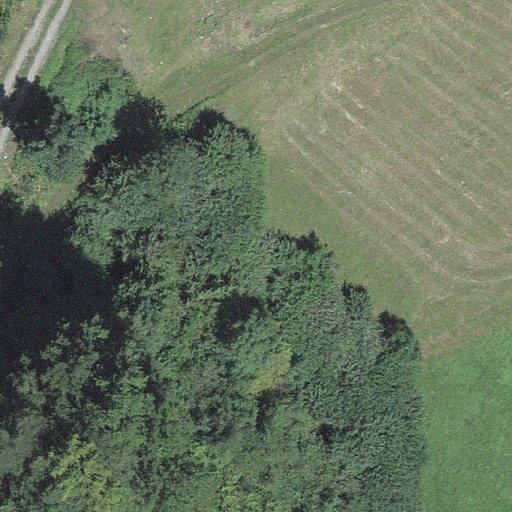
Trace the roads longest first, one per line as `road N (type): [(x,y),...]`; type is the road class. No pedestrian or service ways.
road 1 (track): [(0,295),(141,111)]
road 2 (track): [(0,132),(66,0)]
